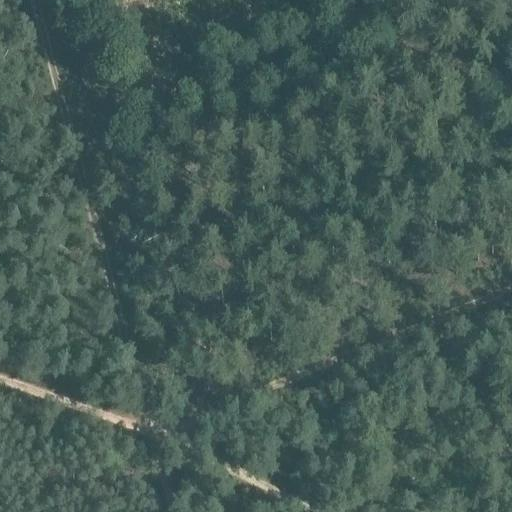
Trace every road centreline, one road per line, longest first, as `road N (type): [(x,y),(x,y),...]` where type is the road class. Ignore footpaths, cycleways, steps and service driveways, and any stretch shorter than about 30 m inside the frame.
road 1 (track): [(34,0),(141,429)]
road 2 (track): [(511,300),(167,442)]
road 3 (track): [(303,511),(141,429),(0,384)]
